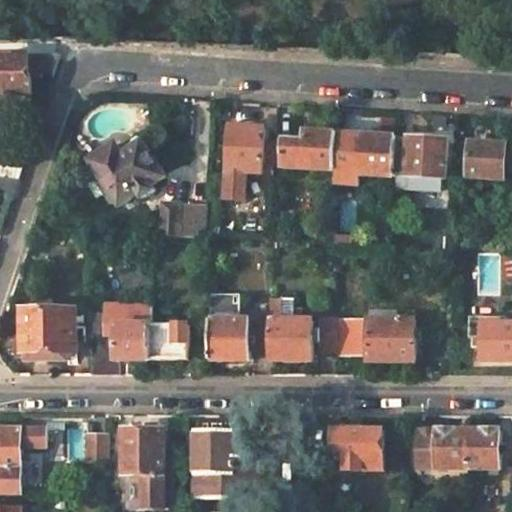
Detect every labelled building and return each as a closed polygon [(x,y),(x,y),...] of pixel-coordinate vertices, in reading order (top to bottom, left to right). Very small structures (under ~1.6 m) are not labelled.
[(31,56),(0,56),(0,96),(32,96),(32,75),(55,73),(61,55),(31,56)] [(233,128),(230,183),(247,184),(248,173),(264,174),(265,166),(267,140),(267,130),(233,128)] [(287,141),(285,168),(337,171),(340,134),(308,133),(307,142),(287,141)] [(361,135),(359,175),(397,177),(397,176),(399,138),(361,135)] [(399,138),(397,176),(408,176),(411,139),(399,138)] [(411,139),(408,176),(447,179),(450,141),(411,139)] [(267,140),(265,166),(276,167),(277,141),(267,140)] [(277,141),(276,167),(285,168),(287,141),(277,141)] [(459,142),(457,176),(468,176),(471,143),(459,142)] [(101,172),(94,176),(112,204),(121,203),(122,206),(134,198),(138,203),(157,191),(153,186),(166,177),(144,143),(125,156),(101,172)] [(471,143),(468,176),(504,179),(505,161),(511,161),(511,145),(507,145),(471,143)] [(118,145),(94,161),(101,172),(125,156),(118,145)] [(4,163),(0,163),(0,177),(20,180),(25,164),(4,163)] [(20,180),(0,177),(0,196),(13,200),(20,180)] [(165,204),(162,237),(205,238),(207,205),(165,204)] [(235,297),(212,297),(212,320),(231,320),(231,314),(235,314),(235,297)] [(295,299),(272,299),(272,313),(272,321),(295,321),(295,299)] [(119,335),(119,361),(121,361),(153,361),(153,325),(153,306),(108,306),(108,313),(108,335),(119,335)] [(27,310),(27,361),(78,361),(77,310),(27,310)] [(92,313),(93,375),(121,376),(121,361),(119,361),(119,335),(108,335),(108,313),(92,313)] [(272,313),(256,313),(256,348),(272,348),(272,321),(272,313)] [(486,338),(486,361),(511,361),(511,324),(509,325),(509,319),(472,318),(472,338),(486,338)] [(370,319),(370,361),(416,361),(417,320),(370,319)] [(212,320),(212,361),(251,361),(251,321),(231,320),(212,320)] [(272,348),(272,361),(315,361),(314,321),(295,321),(272,321),(272,348)] [(338,351),(339,321),(321,321),(320,351),(338,351)] [(153,325),(153,361),(191,361),(191,325),(153,325)] [(0,430),(0,493),(23,494),(23,447),(48,448),(49,431),(24,430),(0,430)] [(197,474),(196,501),(256,500),(256,456),(237,456),(237,430),(197,431),(197,457),(193,457),(189,462),(189,469),(193,474),(197,474)] [(127,431),(126,477),(166,477),(167,431),(127,431)] [(336,431),(336,460),(348,460),(348,471),(386,471),(386,431),(336,431)] [(440,431),(440,470),(471,469),(471,432),(440,431)] [(471,432),(471,469),(502,470),(501,431),(471,432)] [(88,435),(88,461),(109,462),(110,435),(88,435)]
